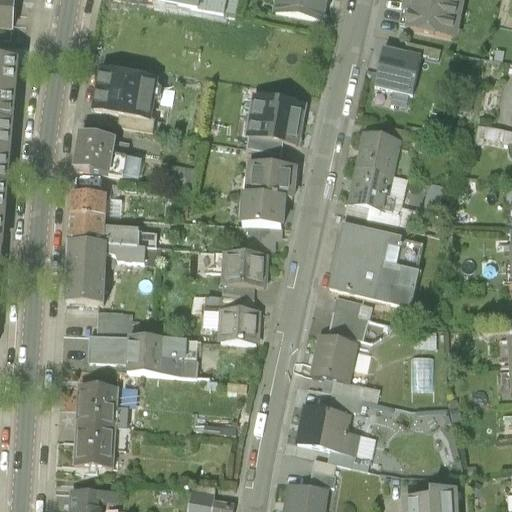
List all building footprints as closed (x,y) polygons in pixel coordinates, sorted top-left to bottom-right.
[(15,0),(0,0),(0,33),(12,35),(15,0)] [(159,0),(157,10),(223,21),(227,1),(227,0),(159,0)] [(277,0),(275,17),(322,24),(326,0),(277,0)] [(460,0),(404,0),(405,1),(406,3),(408,3),(405,16),(408,16),(405,32),(452,42),(460,0)] [(236,2),(227,1),(223,21),(233,22),(236,2)] [(403,57),(420,61),(438,64),(440,53),(405,45),(403,57)] [(403,57),(382,52),(374,91),(412,99),(420,61),(403,57)] [(16,67),(0,65),(0,128),(11,129),(16,67)] [(156,85),(100,76),(94,115),(149,125),(152,108),(160,104),(162,94),(156,87),(156,85)] [(302,112),(255,103),(248,141),(283,147),(296,149),(302,112)] [(11,129),(0,128),(0,191),(7,192),(11,129)] [(511,135),(504,134),(501,147),(511,148),(511,135)] [(400,145),(364,138),(356,173),(392,180),(400,145)] [(112,145),(81,140),(76,174),(121,181),(139,178),(141,165),(109,160),(112,145)] [(283,147),(248,141),(246,154),(251,155),(281,160),(283,147)] [(281,160),(251,155),(249,170),(279,173),(281,160)] [(188,182),(189,169),(168,168),(167,181),(188,182)] [(279,173),(249,170),(247,185),(254,186),(252,201),(284,203),(292,204),(295,175),(279,173)] [(392,180),(356,173),(349,207),(384,215),(392,180)] [(98,194),(83,193),(83,200),(71,199),(70,221),(104,223),(105,204),(111,204),(111,196),(112,196),(112,193),(98,192),(98,194)] [(252,201),(245,200),(242,231),(278,233),(280,220),(282,220),(284,203),(252,201)] [(104,223),(70,221),(69,249),(106,250),(157,253),(157,240),(139,239),(139,234),(104,233),(104,223)] [(397,241),(342,228),(328,293),(330,293),(361,301),(410,314),(423,250),(397,244),(397,241)] [(106,250),(69,249),(66,307),(103,309),(106,256),(106,250)] [(157,253),(106,250),(106,256),(115,261),(117,265),(161,269),(161,264),(169,265),(170,254),(157,253)] [(265,260),(214,257),(212,277),(225,278),(224,290),(255,292),(263,293),(265,260)] [(224,290),(223,302),(254,304),(255,292),(224,290)] [(361,301),(330,293),(325,315),(333,317),(356,322),(361,301)] [(223,302),(222,315),(253,317),(254,304),(223,302)] [(253,317),(222,315),(220,348),(256,350),(259,317),(253,317)] [(122,318),(98,316),(96,342),(130,344),(138,345),(139,326),(131,326),(131,320),(122,319),(122,318)] [(356,322),(333,317),(328,336),(363,345),(368,325),(356,322)] [(356,349),(320,341),(312,381),(323,383),(343,388),(346,373),(351,374),(356,349)] [(130,344),(96,342),(90,342),(89,366),(128,368),(130,344)] [(138,345),(130,344),(128,368),(128,379),(193,383),(195,348),(138,345)] [(413,358),(413,390),(433,391),(433,358),(413,358)] [(343,388),(323,383),(321,395),(332,397),(360,404),(362,392),(343,388)] [(118,394),(80,391),(77,432),(115,434),(118,394)] [(360,404),(332,397),(329,411),(359,418),(362,404),(360,404)] [(348,421),(305,412),(297,449),(329,456),(352,460),(357,440),(344,437),(348,421)] [(115,434),(77,432),(75,472),(112,474),(115,434)] [(352,460),(329,456),(326,467),(350,472),(352,460)] [(326,467),(313,464),(311,477),(332,481),(335,469),(326,467)] [(332,481),(311,477),(309,489),(333,492),(335,481),(332,481)] [(322,511),(324,498),(288,492),(284,511),(322,511)] [(429,502),(404,503),(404,511),(454,511),(453,493),(429,494),(429,502)] [(193,494),(188,511),(235,511),(236,508),(214,502),(215,499),(193,494)] [(114,511),(115,501),(74,499),(72,511),(114,511)]
